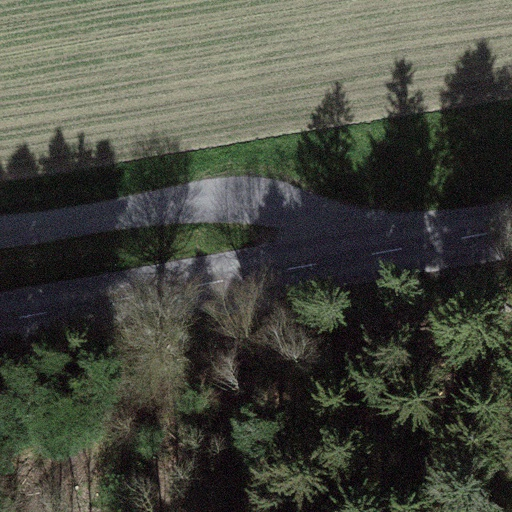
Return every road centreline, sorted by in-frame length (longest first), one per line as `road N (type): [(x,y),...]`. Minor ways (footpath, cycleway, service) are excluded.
road 1 (residential): [(0,232),(203,200),(259,201),(319,213),(342,225),(358,250)]
road 2 (tertiary): [(0,320),(358,250)]
road 3 (tertiary): [(358,250),(511,221)]
